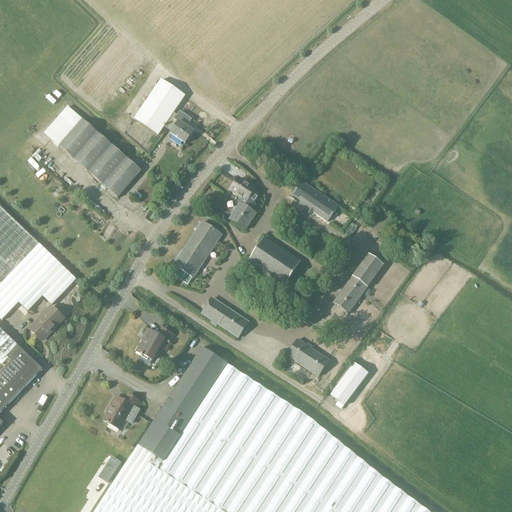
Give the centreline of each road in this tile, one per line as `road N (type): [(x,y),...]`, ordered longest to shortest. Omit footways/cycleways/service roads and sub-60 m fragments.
road 1 (tertiary): [(0,506),(180,202),(304,67),(383,0)]
road 2 (unknown): [(133,273),(229,337),(259,345),(275,338)]
